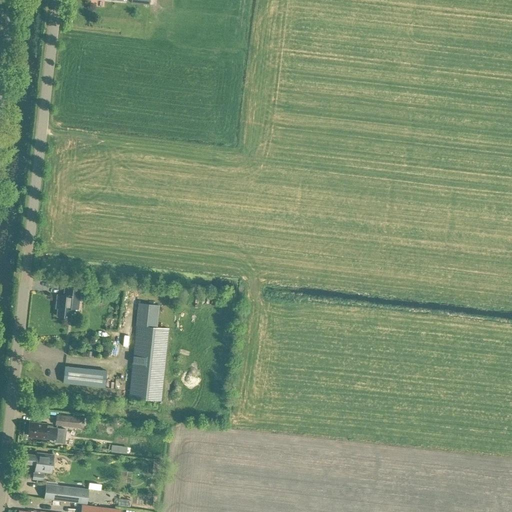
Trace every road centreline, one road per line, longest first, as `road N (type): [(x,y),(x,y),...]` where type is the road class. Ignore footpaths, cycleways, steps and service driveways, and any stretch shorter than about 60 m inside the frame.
road 1 (tertiary): [(0,504),(57,0)]
road 2 (unclassified): [(0,131),(14,0)]
